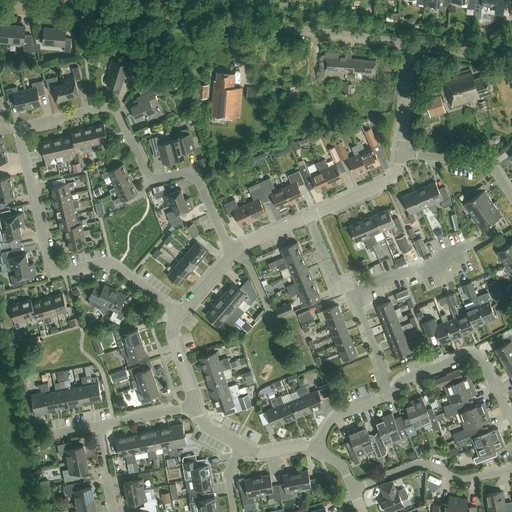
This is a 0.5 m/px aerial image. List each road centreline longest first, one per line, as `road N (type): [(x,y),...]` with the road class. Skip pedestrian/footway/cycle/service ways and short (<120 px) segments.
road 1 (residential): [(231,254),(197,175),(149,180),(107,106),(17,129),(49,266),(59,273),(114,264),(180,313)]
road 2 (unclassified): [(414,45),(67,6)]
road 3 (residential): [(511,417),(485,363),(466,350),(404,380),(389,397)]
road 4 (residential): [(353,488),(418,462),(463,479),(511,465)]
road 5 (residential): [(511,198),(481,163),(401,153)]
road 6 (residential): [(352,293),(465,248)]
